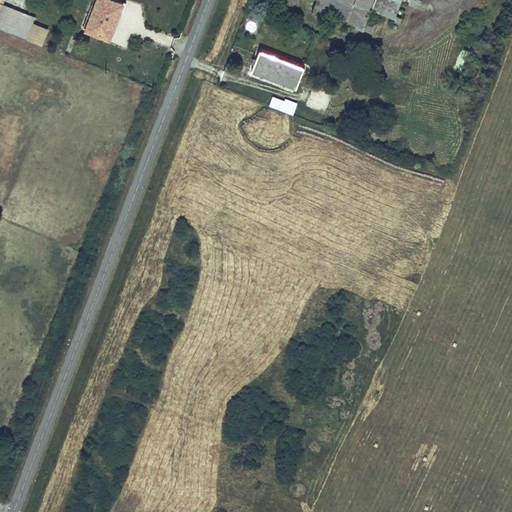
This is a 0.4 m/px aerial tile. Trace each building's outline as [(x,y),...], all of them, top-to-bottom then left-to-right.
[(324,0),(374,18),(380,0),(324,0)] [(96,3),(82,35),(107,45),(116,22),(120,24),(126,8),(110,2),(108,8),(96,3)] [(32,25),(34,19),(0,6),(0,31),(42,48),(48,31),(32,25)] [(301,30),(298,39),(306,42),(310,33),(301,30)] [(252,74),(262,78),(265,69),(295,80),(292,89),(299,92),(306,71),(260,54),(252,74)] [(265,69),(262,78),(292,89),(295,80),(265,69)] [(305,107),(324,115),(332,94),(314,86),(305,107)] [(241,99),(250,102),(254,93),(245,90),(241,99)] [(270,107),(293,115),(296,107),(274,99),(270,107)]
